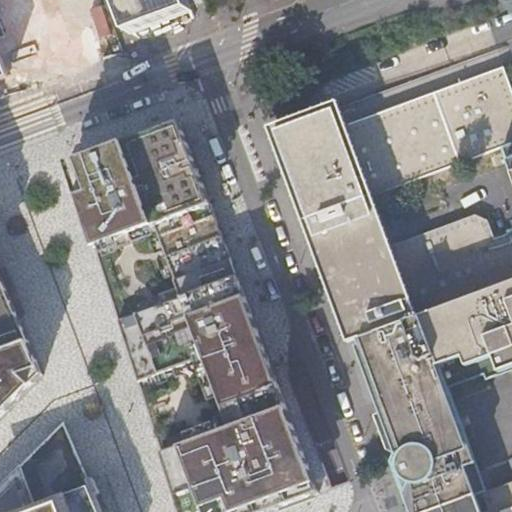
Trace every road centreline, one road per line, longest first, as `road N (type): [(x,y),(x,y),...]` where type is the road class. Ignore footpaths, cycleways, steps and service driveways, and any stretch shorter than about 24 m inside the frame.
road 1 (residential): [(202,57),(374,511)]
road 2 (residential): [(0,132),(202,57)]
road 3 (residential): [(202,57),(351,0)]
